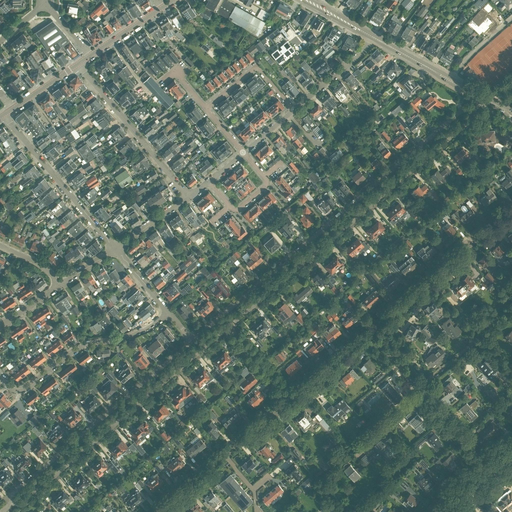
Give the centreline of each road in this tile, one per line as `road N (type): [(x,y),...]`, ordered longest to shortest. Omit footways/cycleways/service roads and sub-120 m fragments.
road 1 (residential): [(474,108),(462,110),(192,340)]
road 2 (residential): [(229,327),(471,120),(474,108)]
road 3 (residential): [(8,506),(229,327)]
road 4 (residential): [(192,340),(8,506)]
road 5 (residential): [(0,375),(21,390),(79,346),(133,334),(168,313)]
road 6 (residential): [(511,209),(368,336)]
road 7 (residential): [(368,336),(489,469)]
road 8 (residential): [(115,248),(3,114)]
road 9 (residential): [(188,197),(78,63)]
road 10 (residential): [(159,511),(290,399)]
road 11 (residential): [(209,180),(234,211),(268,182),(242,153)]
road 12 (residential): [(294,110),(256,67),(205,108)]
